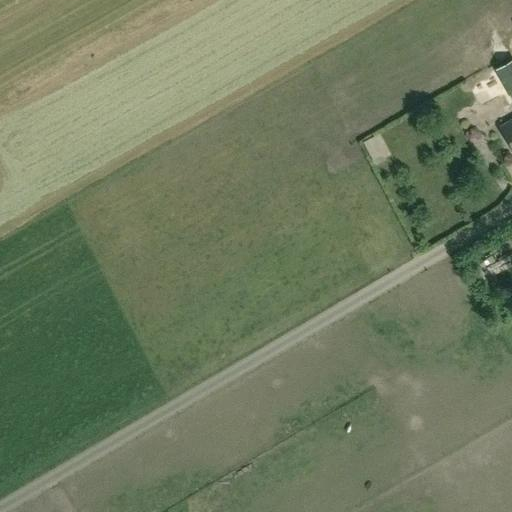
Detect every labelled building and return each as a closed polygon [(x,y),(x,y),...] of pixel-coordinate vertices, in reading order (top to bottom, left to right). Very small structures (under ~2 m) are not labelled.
[(511,99),(511,60),(495,70),(511,99)] [(511,104),(511,99),(495,70),(464,88),(482,121),(511,104)] [(437,272),(422,282),(429,294),(445,284),(437,272)] [(407,291),(389,302),(394,311),(413,301),(407,291)] [(233,405),(252,397),(247,387),(228,395),(233,405)]
